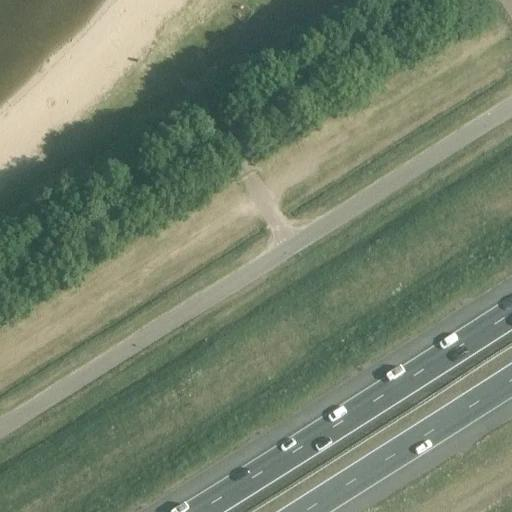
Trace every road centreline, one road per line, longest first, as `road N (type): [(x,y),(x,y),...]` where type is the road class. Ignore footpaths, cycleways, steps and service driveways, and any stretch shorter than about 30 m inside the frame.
road 1 (track): [(511,30),(0,360)]
road 2 (unclassified): [(511,110),(0,426)]
road 3 (motorway): [(511,308),(190,511)]
road 4 (motorway): [(312,511),(511,384)]
